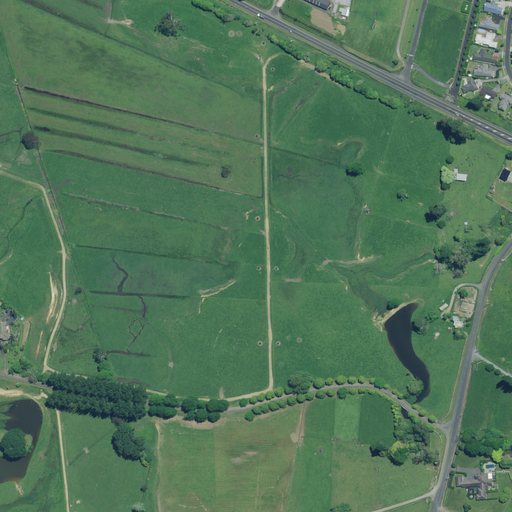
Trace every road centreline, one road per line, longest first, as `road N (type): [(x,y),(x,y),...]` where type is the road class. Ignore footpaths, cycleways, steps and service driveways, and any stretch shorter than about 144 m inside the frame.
road 1 (residential): [(452,431),(372,386),(326,387),(219,410),(110,398),(0,373)]
road 2 (primary): [(233,0),(511,140)]
road 3 (unclassified): [(511,243),(481,298),(452,431)]
